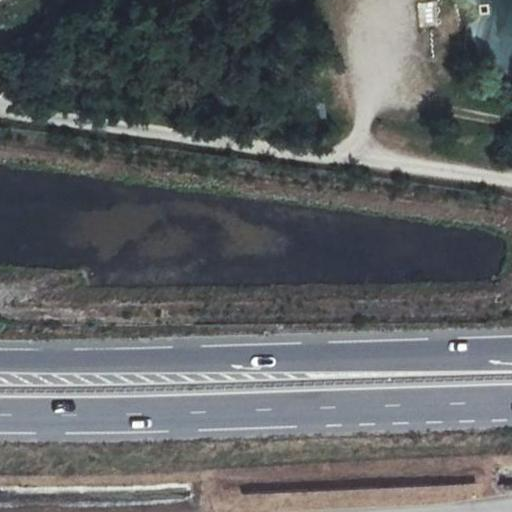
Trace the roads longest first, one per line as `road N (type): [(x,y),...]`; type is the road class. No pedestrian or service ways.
road 1 (track): [(0,107),(347,160),(511,176)]
road 2 (trunk): [(0,414),(511,400)]
road 3 (trunk): [(511,355),(0,361)]
road 4 (track): [(387,0),(381,78),(456,120)]
